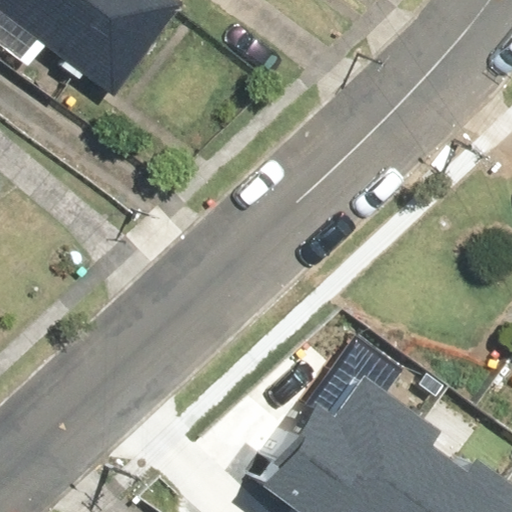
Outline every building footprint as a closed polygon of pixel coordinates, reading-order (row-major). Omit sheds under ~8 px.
[(0,0),(0,10),(101,89),(170,0),(0,0)] [(511,328),(502,342),(511,349),(511,328)] [(301,394),(247,470),(297,504),(300,499),(318,511),(347,511),(407,427),(418,412),(345,362),(316,404),(301,394)] [(407,427),(347,511),(469,511),(487,488),(500,469),(459,440),(447,456),(407,427)] [(511,511),(511,506),(487,488),(469,511),(511,511)]
